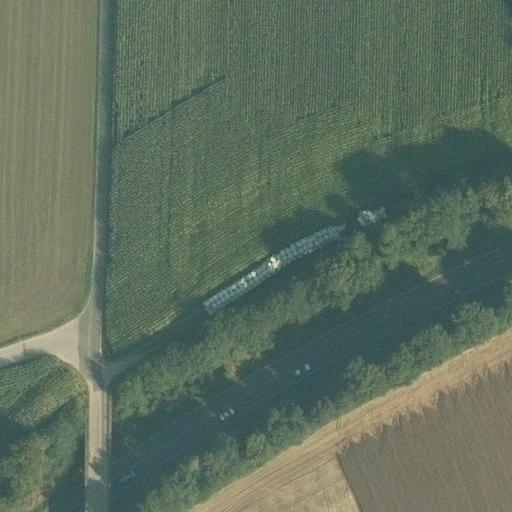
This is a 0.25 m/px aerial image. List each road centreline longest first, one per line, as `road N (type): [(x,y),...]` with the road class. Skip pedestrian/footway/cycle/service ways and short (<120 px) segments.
road 1 (primary): [(511,253),(338,335),(62,511)]
road 2 (track): [(96,371),(137,364),(294,276),(511,174)]
road 3 (track): [(95,337),(105,0)]
road 4 (track): [(98,511),(95,337)]
